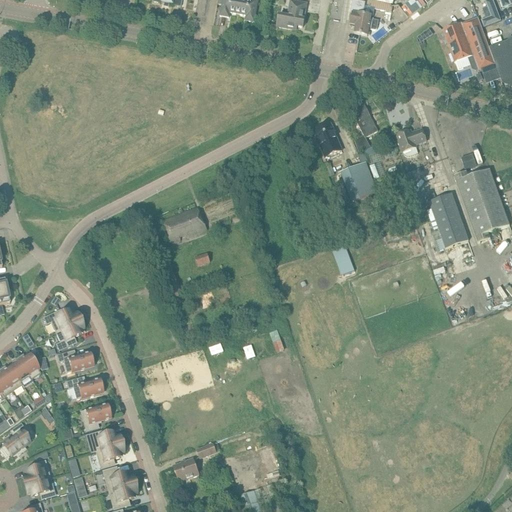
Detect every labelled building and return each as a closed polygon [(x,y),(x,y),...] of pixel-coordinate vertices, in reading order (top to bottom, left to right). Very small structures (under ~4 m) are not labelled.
[(151,0),(151,3),(180,8),(181,0),(151,0)] [(218,0),(218,5),(222,5),(220,17),(229,18),(230,13),(246,16),(245,21),(254,23),(258,0),(218,0)] [(418,0),(413,0),(406,5),(413,14),(423,6),(418,0)] [(492,0),(490,0),(485,2),(491,18),(482,21),(487,35),(503,29),(492,0)] [(371,16),(363,15),(365,3),(353,1),(350,14),(352,14),(350,25),(356,26),(354,34),(367,37),(368,30),(375,32),(376,30),(378,22),(370,20),(371,16)] [(303,28),(304,21),(303,20),(306,5),(291,2),(288,17),(279,16),(277,27),(296,31),(297,27),(303,28)] [(495,65),(489,49),(489,50),(477,19),(461,25),(461,24),(443,31),(455,64),(473,57),(478,71),(495,65)] [(508,42),(489,49),(495,65),(502,83),(511,85),(511,40),(508,42)] [(365,139),(378,132),(365,107),(352,114),(364,137),(365,139)] [(322,150),(325,159),(342,152),(338,143),(330,125),(314,131),(322,150)] [(416,146),(426,142),(422,130),(411,134),(410,131),(396,136),(402,154),(416,149),(416,146)] [(371,149),(365,139),(364,137),(354,142),(359,153),(373,149),(373,148),(371,149)] [(329,163),(324,165),(329,177),(335,175),(329,163)] [(377,195),(366,164),(341,173),(351,204),(377,195)] [(478,245),(491,241),(489,235),(510,228),(490,171),(469,178),(467,173),(454,177),(478,245)] [(336,205),(325,178),(303,186),(314,213),(336,205)] [(452,195),(429,203),(446,250),(468,242),(452,195)] [(206,231),(201,218),(197,209),(184,214),(164,222),(172,243),(181,241),(179,238),(186,236),(188,238),(206,231)] [(345,246),(333,251),(343,276),(355,271),(345,246)] [(198,267),(211,263),(208,255),(196,259),(198,267)] [(167,302),(181,297),(168,260),(153,266),(167,302)] [(0,306),(10,304),(7,292),(0,293),(0,316),(1,317),(0,311),(0,306)] [(475,297),(478,311),(492,308),(488,294),(475,297)] [(56,298),(51,305),(56,308),(61,302),(56,298)] [(59,312),(44,319),(46,325),(51,323),(56,334),(79,323),(75,314),(72,316),(71,313),(62,317),(59,312)] [(83,331),(79,323),(56,334),(60,344),(56,346),(59,352),(75,344),(72,339),(81,335),(80,332),(83,331)] [(278,331),(270,335),(277,354),(286,350),(278,331)] [(74,352),(57,356),(59,362),(63,361),(66,373),(71,372),(71,373),(92,368),(92,366),(94,365),(92,356),(89,357),(89,354),(75,358),(74,352)] [(17,359),(31,381),(41,375),(28,356),(24,358),(23,356),(17,359)] [(14,365),(10,368),(19,383),(23,389),(32,383),(31,381),(17,359),(12,363),(14,365)] [(4,367),(0,370),(0,372),(10,388),(19,383),(10,368),(9,367),(6,369),(4,367)] [(0,392),(1,394),(2,395),(1,395),(4,399),(13,393),(10,388),(0,372),(0,392)] [(83,379),(67,384),(69,390),(73,389),(77,400),(81,399),(81,400),(102,395),(101,392),(104,391),(102,382),(99,383),(98,381),(85,385),(83,379)] [(61,385),(54,387),(56,395),(63,393),(61,385)] [(33,403),(36,408),(45,402),(42,397),(33,403)] [(80,413),(86,433),(98,429),(96,424),(110,420),(109,417),(112,417),(109,408),(107,408),(106,406),(80,413)] [(46,411),(42,414),(45,420),(50,417),(46,411)] [(14,438),(3,446),(4,448),(2,450),(7,457),(10,455),(11,457),(16,454),(18,456),(25,451),(24,449),(29,445),(28,444),(32,441),(25,432),(21,426),(10,433),(14,438)] [(61,440),(73,439),(72,431),(60,433),(61,440)] [(96,453),(120,446),(118,437),(115,438),(114,435),(107,437),(105,432),(86,437),(88,443),(93,442),(96,453)] [(120,446),(96,453),(101,470),(113,467),(111,461),(121,458),(120,455),(123,455),(121,448),(120,446)] [(215,454),(212,446),(197,452),(200,459),(215,454)] [(47,454),(35,460),(36,464),(48,460),(47,454)] [(179,484),(188,480),(199,477),(193,460),(173,468),(179,484)] [(50,480),(45,462),(33,466),(34,472),(25,474),(25,477),(22,478),(25,487),(50,480)] [(78,469),(70,472),(73,480),(80,478),(78,469)] [(107,489),(109,494),(118,491),(120,490),(133,487),(131,478),(128,479),(127,476),(117,479),(114,469),(102,472),(107,489)] [(277,487),(285,480),(278,472),(270,479),(277,487)] [(55,497),(50,480),(25,487),(27,495),(30,495),(31,498),(41,495),(43,501),(55,497)] [(81,480),(73,482),(76,491),(84,489),(81,480)] [(240,511),(282,511),(272,485),(236,499),(240,511)] [(118,491),(109,494),(114,511),(128,507),(126,501),(134,499),(133,496),(136,495),(134,489),(133,487),(120,490),(118,491)] [(511,511),(511,500),(498,511),(511,511)]
